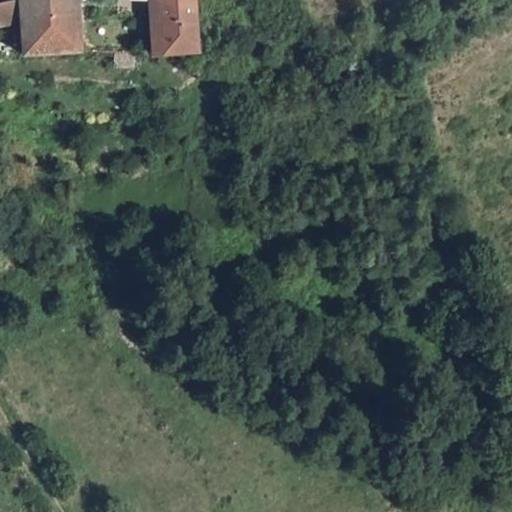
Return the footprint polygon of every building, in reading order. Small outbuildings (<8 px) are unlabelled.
[(21,0),(22,2),(24,23),(28,61),(84,55),(78,0),(21,0)] [(149,0),(156,40),(167,37),(161,0),(149,0)] [(196,0),(161,0),(167,37),(156,40),(158,54),(204,48),(196,0)] [(0,25),(24,23),(22,2),(0,3),(0,25)] [(135,55),(115,55),(118,69),(138,65),(135,55)]
